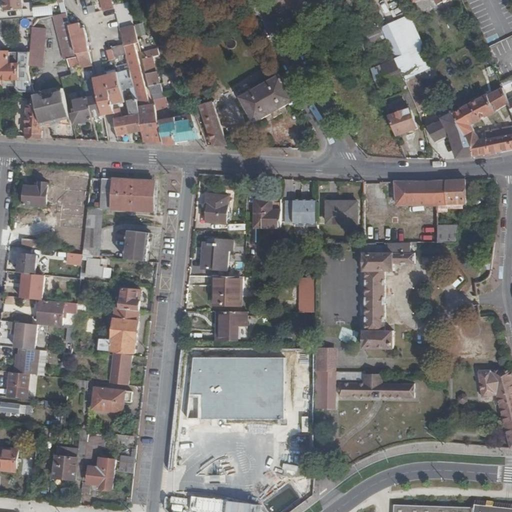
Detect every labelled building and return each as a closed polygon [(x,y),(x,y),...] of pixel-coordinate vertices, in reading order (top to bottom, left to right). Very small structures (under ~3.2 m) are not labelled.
[(0,0),(0,12),(15,12),(14,0),(0,0)] [(116,10),(113,0),(99,0),(102,12),(116,10)] [(35,16),(54,16),(54,6),(35,7),(35,16)] [(80,6),(79,7),(66,10),(67,14),(75,44),(81,42),(87,41),(89,40),(80,6)] [(387,13),(380,17),(384,25),(386,28),(392,25),(387,13)] [(75,44),(67,14),(54,17),(64,59),(78,56),(75,44)] [(437,67),(414,15),(400,22),(413,53),(422,74),(437,67)] [(400,22),(392,25),(386,28),(390,38),(393,46),(399,59),(413,53),(400,22)] [(386,28),(384,25),(371,31),(376,43),(390,38),(386,28)] [(120,30),(122,40),(124,40),(126,46),(135,44),(139,43),(135,26),(120,30)] [(47,31),(33,29),(31,54),(29,66),(42,68),(47,31)] [(126,48),(126,46),(124,40),(122,40),(106,44),(110,64),(117,62),(114,50),(126,48)] [(87,41),(81,42),(83,54),(90,52),(87,41)] [(83,54),(81,42),(75,44),(78,56),(83,54)] [(166,144),(160,121),(156,106),(150,107),(135,44),(126,46),(126,48),(129,60),(132,71),(136,88),(138,96),(145,132),(147,141),(166,144)] [(392,62),(376,69),(384,90),(404,82),(408,91),(413,89),(399,59),(393,46),(385,49),(392,62)] [(129,60),(126,48),(114,50),(117,62),(129,60)] [(143,54),(145,64),(154,95),(165,93),(163,84),(161,85),(159,73),(158,74),(153,57),(160,55),(158,50),(143,54)] [(29,66),(31,54),(20,53),(20,65),(12,64),(11,53),(0,52),(0,84),(4,85),(4,80),(19,80),(19,87),(24,91),(35,92),(29,71),(29,66)] [(83,54),(78,56),(78,58),(81,67),(81,69),(93,66),(90,52),(83,54)] [(415,94),(423,112),(437,106),(426,85),(443,78),(439,69),(437,67),(422,74),(413,53),(399,59),(413,89),(415,94)] [(81,67),(78,58),(70,60),(72,69),(81,67)] [(132,71),(120,73),(124,90),(131,89),(136,88),(132,71)] [(104,116),(116,114),(115,110),(122,109),(121,104),(127,103),(124,90),(120,73),(96,79),(100,96),(104,116)] [(297,101),(284,77),(270,84),(268,81),(256,87),(258,91),(244,99),(252,114),(249,116),(253,122),(256,121),(257,123),(266,119),(269,124),(273,123),(272,121),(287,113),(288,114),(292,112),(290,108),(296,105),(294,103),(297,101)] [(445,83),(449,93),(457,89),(452,80),(445,83)] [(63,123),(75,126),(72,117),(65,88),(57,90),(56,88),(36,93),(37,98),(43,126),(50,122),(55,125),(63,123)] [(472,138),(477,157),(511,149),(511,126),(490,132),(492,138),(484,140),(481,134),(476,125),(502,112),(501,111),(505,109),(511,105),(511,99),(509,92),(506,88),(459,113),(466,129),(472,138)] [(93,118),(104,116),(100,96),(94,97),(91,89),(86,90),(88,99),(93,118)] [(156,106),(160,121),(171,119),(165,93),(154,95),(156,106)] [(132,134),(145,132),(138,96),(133,97),(133,101),(129,102),(132,116),(128,116),(132,134)] [(28,137),(43,138),(43,126),(37,98),(34,99),(34,102),(29,102),(28,137)] [(94,122),(93,118),(88,99),(75,102),(77,111),(74,111),(75,116),(72,117),(75,126),(94,122)] [(206,119),(200,122),(201,125),(208,123),(216,146),(230,147),(229,144),(232,143),(229,133),(226,134),(214,103),(202,107),(206,119)] [(402,135),(402,136),(421,129),(414,108),(403,113),(401,109),(397,110),(399,114),(394,116),(402,135)] [(121,142),(133,143),(132,134),(128,116),(123,117),(122,109),(115,110),(116,114),(121,142)] [(455,135),(462,158),(477,157),(472,138),(466,129),(459,113),(434,129),(441,142),(455,135)] [(166,144),(179,145),(179,142),(202,138),(194,115),(171,119),(160,121),(166,144)] [(402,135),(394,116),(382,121),(389,140),(402,135)] [(492,138),(490,132),(481,134),(484,140),(492,138)] [(103,205),(103,208),(155,212),(157,183),(105,179),(103,205)] [(468,182),(450,183),(450,206),(468,206),(468,182)] [(450,206),(450,183),(398,184),(400,207),(428,206),(439,206),(450,206)] [(39,188),(26,187),(24,206),(47,208),(49,185),(39,184),(39,188)] [(231,198),(211,196),(208,222),(228,225),(231,198)] [(282,230),(283,212),(272,211),(273,202),(257,202),(256,229),(282,230)] [(295,224),(318,224),(318,203),(296,202),(295,224)] [(360,204),(330,204),(330,225),(360,225),(360,204)] [(98,208),(90,207),(88,229),(102,230),(103,208),(98,208)] [(439,228),(439,244),(458,245),(459,228),(439,228)] [(102,230),(88,229),(85,256),(95,257),(100,258),(102,230)] [(127,261),(149,263),(153,234),(131,232),(127,261)] [(25,239),(24,247),(40,249),(40,241),(25,239)] [(221,246),(211,245),(209,261),(205,261),(204,269),(229,272),(232,253),(235,253),(236,244),(222,242),(221,246)] [(368,254),(413,255),(413,244),(369,244),(369,247),(368,247),(368,254)] [(368,254),(366,254),(366,274),(368,274),(369,333),(367,333),(367,350),(396,351),(396,333),(388,333),(387,274),(396,273),(396,266),(417,267),(417,255),(413,255),(368,254)] [(40,257),(23,255),(21,274),(38,276),(40,257)] [(95,257),(85,256),(85,261),(91,261),(90,276),(106,277),(107,268),(108,268),(109,263),(95,261),(95,257)] [(243,306),(243,276),(216,276),(215,306),(243,306)] [(489,279),(476,282),(479,294),(492,291),(489,279)] [(124,309),(142,311),(144,301),(140,301),(141,290),(126,288),(124,309)] [(22,299),(11,298),(10,305),(21,306),(22,299)] [(68,304),(44,301),(41,324),(65,326),(68,304)] [(141,323),(142,311),(124,309),(118,309),(115,339),(103,338),(102,350),(137,354),(139,342),(140,340),(143,323),(141,323)] [(250,326),(250,312),(220,312),(220,341),(239,341),(240,326),(250,326)] [(20,337),(19,349),(23,349),(38,351),(41,326),(13,323),(13,331),(16,331),(20,332),(20,337)] [(69,354),(75,354),(76,351),(78,331),(71,330),(68,354),(69,354)] [(20,360),(18,374),(33,375),(40,376),(43,351),(38,351),(23,349),(23,357),(22,360),(20,360)] [(318,352),(318,373),(336,373),(336,352),(318,352)] [(132,386),(135,358),(118,356),(114,384),(132,386)] [(195,358),(189,419),(285,419),(286,358),(195,358)] [(511,371),(483,372),(480,376),(485,402),(500,399),(511,443),(511,371)] [(14,373),(11,397),(31,400),(33,375),(18,374),(14,373)] [(336,373),(318,373),(318,384),(337,384),(337,373),(336,373)] [(366,374),(365,384),(383,384),(384,374),(366,374)] [(57,388),(56,395),(69,396),(70,379),(43,376),(42,386),(57,388)] [(73,380),(72,388),(91,390),(91,382),(73,380)] [(337,384),(318,384),(317,410),(336,410),(337,384)] [(365,384),(344,384),(343,398),(416,400),(416,385),(383,384),(365,384)] [(41,393),(50,394),(56,395),(57,388),(42,386),(41,393)] [(129,403),(136,404),(137,394),(100,390),(98,410),(124,413),(125,402),(129,403)] [(50,394),(49,402),(59,403),(70,404),(70,397),(69,396),(56,395),(50,394)] [(30,407),(5,404),(4,412),(28,415),(30,407)] [(89,467),(92,432),(85,431),(82,459),(79,480),(87,481),(89,467)] [(103,468),(107,434),(92,432),(89,467),(103,468)] [(24,449),(4,446),(1,470),(21,472),(24,449)] [(79,480),(82,459),(61,456),(59,478),(79,480)] [(137,473),(139,459),(125,457),(124,471),(137,473)] [(118,470),(103,468),(89,467),(87,481),(87,483),(94,483),(104,485),(104,489),(116,490),(118,470)] [(94,483),(87,483),(86,492),(93,493),(94,483)] [(195,493),(192,511),(199,511),(232,511),(235,500),(195,493)] [(187,511),(190,497),(173,495),(171,510),(187,511)] [(474,511),(511,511),(511,503),(475,500),(475,507),(474,511)]
